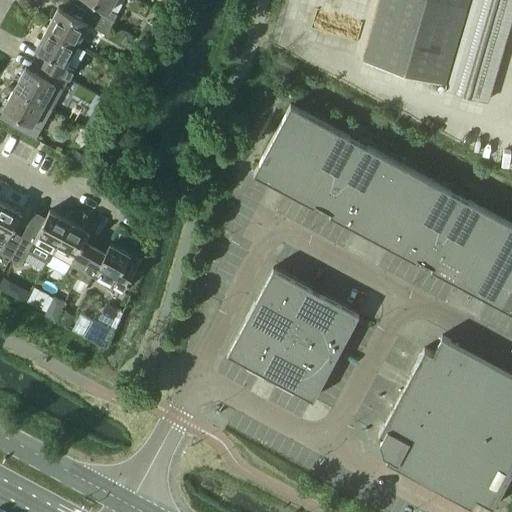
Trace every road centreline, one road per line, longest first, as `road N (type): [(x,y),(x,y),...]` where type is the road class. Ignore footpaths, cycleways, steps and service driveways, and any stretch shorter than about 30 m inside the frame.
road 1 (unclassified): [(395,286),(274,220),(197,374)]
road 2 (unclassified): [(395,286),(315,439),(197,374)]
road 3 (secondary): [(130,510),(0,435)]
road 4 (unclassified): [(511,351),(395,286)]
road 5 (residential): [(120,210),(0,153)]
